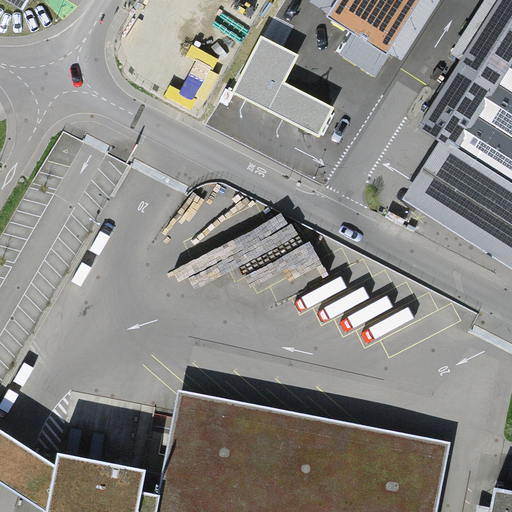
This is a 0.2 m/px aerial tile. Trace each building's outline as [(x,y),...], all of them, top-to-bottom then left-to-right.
[(32,0),(0,0),(0,4),(22,18),(32,0)] [(385,52),(417,0),(343,0),(332,17),(385,52)] [(511,0),(503,0),(426,128),(439,136),(511,180),(511,0)] [(233,93),(268,110),(296,56),(261,39),(233,93)] [(402,197),(511,264),(511,180),(439,136),(402,197)] [(153,511),(434,511),(446,451),(174,400),(153,511)] [(58,453),(0,418),(0,480),(47,510),(58,453)] [(46,511),(511,511),(511,489),(493,486),(487,511),(135,511),(143,470),(58,453),(47,510),(46,511)]
